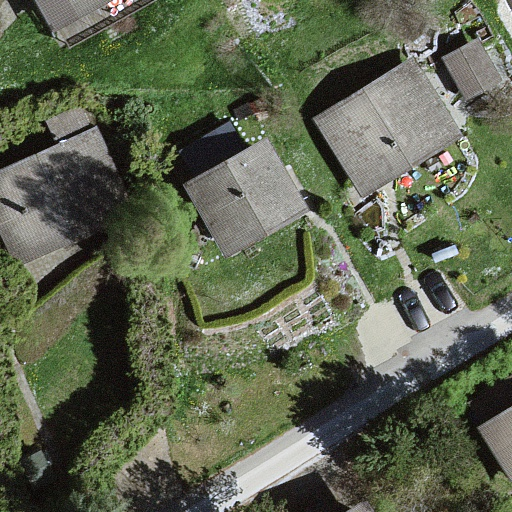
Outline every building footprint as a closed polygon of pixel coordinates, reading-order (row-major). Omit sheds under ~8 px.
[(44,0),(56,22),(95,0),(44,0)] [(478,35),(440,60),(467,103),(505,80),(478,35)] [(457,135),(411,63),(321,119),(366,192),(457,135)] [(92,135),(0,175),(0,213),(21,261),(127,214),(92,135)] [(265,143),(190,188),(228,251),(302,206),(265,143)] [(511,412),(480,432),(511,485),(511,412)]
